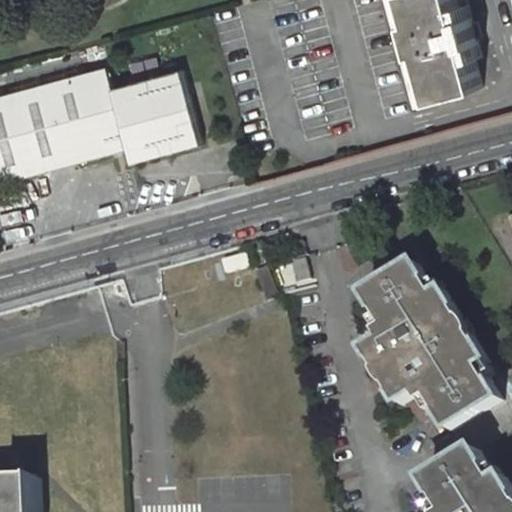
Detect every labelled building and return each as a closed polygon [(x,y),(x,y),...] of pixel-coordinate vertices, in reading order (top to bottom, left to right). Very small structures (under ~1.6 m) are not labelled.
[(461,0),(412,0),(418,21),(414,22),(422,53),(427,52),(439,100),(484,88),(477,59),(484,57),(470,5),(463,7),(461,0)] [(115,89),(109,66),(0,97),(0,182),(1,185),(121,150),(131,147),(135,164),(206,144),(192,94),(189,85),(185,69),(115,89)] [(249,254),(224,260),(228,273),(252,266),(249,254)] [(307,258),(296,261),(301,281),(312,278),(307,258)] [(388,341),(371,351),(405,406),(422,396),(427,404),(435,399),(455,431),(506,400),(486,367),(492,364),(448,292),(442,296),(421,264),(371,295),(391,328),(383,333),(388,341)] [(270,268),(258,272),(270,301),(281,297),(270,268)] [(511,511),(511,485),(508,479),(502,483),(482,451),(431,482),(449,511),(511,511)] [(43,511),(43,479),(8,481),(9,486),(0,486),(0,511),(43,511)]
